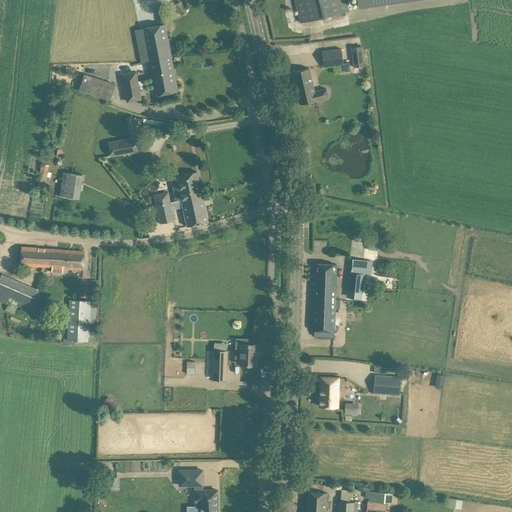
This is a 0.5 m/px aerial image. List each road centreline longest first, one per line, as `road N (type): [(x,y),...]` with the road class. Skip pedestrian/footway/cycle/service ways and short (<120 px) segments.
road 1 (tertiary): [(287,511),(296,202)]
road 2 (unclassified): [(0,236),(54,246),(158,243),(296,202)]
road 3 (tertiary): [(296,202),(250,0)]
